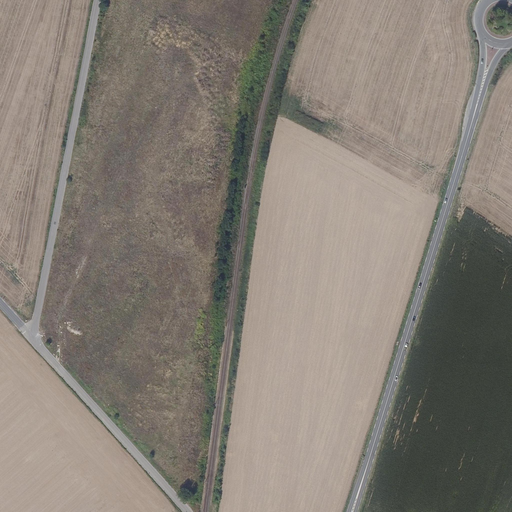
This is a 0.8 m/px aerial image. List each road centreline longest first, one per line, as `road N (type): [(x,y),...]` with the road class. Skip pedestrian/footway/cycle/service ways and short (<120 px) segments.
road 1 (secondary): [(369,459),(467,139)]
road 2 (unclassified): [(187,511),(0,302)]
